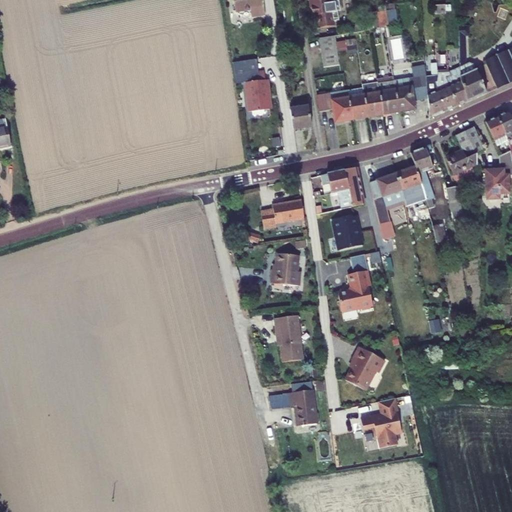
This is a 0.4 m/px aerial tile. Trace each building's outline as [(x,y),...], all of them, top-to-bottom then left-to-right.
[(234,0),(236,12),(251,10),(252,17),(265,15),(262,0),(234,0)] [(316,15),(318,28),(335,26),(330,0),(314,0),(315,6),(310,6),(312,16),(316,15)] [(445,5),(433,6),(433,14),(446,13),(445,5)] [(397,25),(395,10),(387,11),(389,26),(397,25)] [(459,26),(460,67),(460,81),(467,102),(486,93),(473,64),(469,62),(467,63),(466,36),(469,36),(469,26),(459,26)] [(319,38),(321,54),(337,52),(334,36),(319,38)] [(348,50),(356,49),(355,39),(346,41),(348,50)] [(511,48),(485,60),(497,88),(511,81),(511,48)] [(323,67),(339,65),(337,52),(321,54),(323,67)] [(449,77),(444,78),(456,106),(467,102),(460,81),(460,67),(450,72),(448,72),(449,77)] [(247,73),(248,82),(245,82),(248,112),(270,110),(268,95),(270,94),(268,80),(265,81),(264,71),(247,73)] [(425,72),(409,74),(411,88),(411,89),(426,87),(426,77),(425,72)] [(438,82),(435,82),(444,112),(456,106),(444,78),(449,77),(448,72),(450,72),(437,72),(437,76),(438,82)] [(409,74),(392,77),(394,84),(398,112),(414,109),(411,89),(411,88),(409,74)] [(437,76),(426,77),(426,87),(429,118),(444,112),(435,82),(438,82),(437,76)] [(382,115),(398,112),(394,84),(392,77),(377,79),(378,85),(382,115)] [(378,85),(362,88),(367,117),(382,115),(378,85)] [(347,91),(352,120),(367,117),(362,88),(347,91)] [(347,91),(316,96),(319,112),(333,110),(335,122),(352,120),(347,91)] [(308,107),(290,109),(293,129),(311,127),(308,107)] [(511,119),(508,111),(497,117),(508,141),(511,157),(511,119)] [(485,122),(497,146),(508,141),(497,117),(485,122)] [(0,123),(0,149),(12,147),(7,122),(0,123)] [(463,151),(466,159),(476,155),(484,151),(473,128),(456,137),(463,151)] [(431,190),(425,172),(433,169),(426,147),(410,153),(415,167),(420,183),(422,189),(423,191),(427,209),(433,208),(431,199),(434,198),(431,190)] [(476,162),(476,155),(466,159),(463,151),(446,159),(453,175),(470,168),(469,165),(476,162)] [(511,157),(510,151),(501,155),(499,157),(499,165),(499,170),(491,170),(485,171),(486,200),(500,199),(500,195),(502,194),(509,194),(508,176),(511,175),(511,157)] [(357,167),(356,168),(344,170),(349,190),(337,192),(341,209),(365,204),(357,167)] [(415,167),(396,174),(401,190),(420,183),(415,167)] [(324,195),(337,192),(349,190),(344,170),(323,174),(323,178),(321,178),(324,195)] [(404,201),(403,196),(401,190),(396,174),(370,183),(374,200),(382,197),(386,208),(404,201)] [(420,183),(401,190),(403,196),(422,189),(420,183)] [(446,188),(451,211),(460,208),(455,187),(446,188)] [(276,227),(276,223),(288,222),(305,220),(302,200),(285,203),(286,207),(273,209),(273,210),(261,212),(263,229),(276,227)] [(453,220),(462,218),(460,208),(451,211),(453,220)] [(421,220),(428,218),(425,209),(419,211),(421,220)] [(381,229),(390,227),(386,210),(377,212),(381,229)] [(362,248),(355,218),(330,223),(336,254),(362,248)] [(430,222),(435,244),(448,241),(443,219),(430,222)] [(295,227),(296,229),(306,227),(305,220),(288,222),(288,228),(295,227)] [(277,254),(276,264),(275,270),(272,270),(270,284),(300,286),(301,273),(297,272),(299,256),(277,254)] [(365,255),(350,258),(352,266),(367,263),(365,255)] [(367,263),(352,266),(353,274),(369,271),(367,263)] [(369,271),(353,274),(348,275),(350,287),(348,290),(347,290),(345,289),(339,290),(337,293),(341,313),(361,309),(364,311),(368,310),(370,308),(373,307),(369,289),(366,273),(369,272),(369,271)] [(283,362),(303,360),(297,316),(274,319),(277,339),(280,339),(281,346),(283,362)] [(434,333),(443,331),(439,319),(431,321),(434,333)] [(356,363),(347,380),(367,391),(377,372),(380,374),(387,362),(361,348),(353,361),(356,363)] [(313,390),(312,390),(290,393),(289,393),(291,407),(295,407),(298,426),(318,424),(313,390)] [(400,414),(397,399),(380,403),(383,415),(383,419),(381,419),(379,421),(373,417),(362,419),(365,430),(376,428),(378,437),(380,438),(382,449),(398,446),(396,435),(403,434),(399,414),(400,414)]
